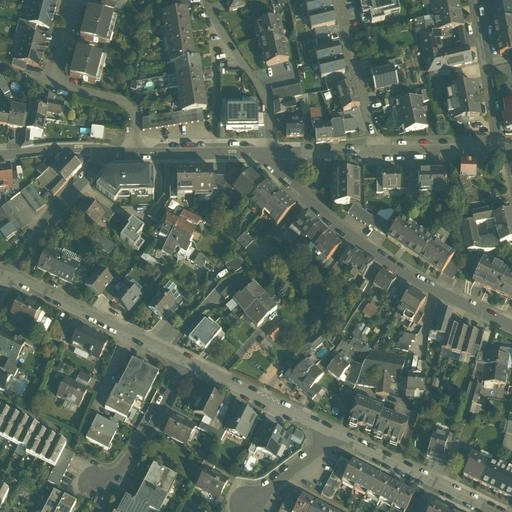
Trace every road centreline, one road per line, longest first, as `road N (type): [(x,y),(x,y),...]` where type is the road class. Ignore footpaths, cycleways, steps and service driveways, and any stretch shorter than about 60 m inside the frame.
road 1 (residential): [(268,153),(283,178),(360,243),(423,285),(511,326)]
road 2 (residential): [(132,152),(135,117),(124,105),(51,85),(76,0)]
road 3 (residential): [(3,281),(181,360)]
road 4 (residential): [(329,432),(496,511)]
road 5 (residential): [(268,153),(267,101),(209,0)]
road 6 (residential): [(108,154),(48,215),(3,281)]
road 7 (residential): [(181,360),(329,432)]
road 8 (residential): [(375,151),(337,0)]
road 9 (residential): [(503,149),(472,0)]
road 10 (residential): [(181,360),(149,428),(100,484)]
road 11 (residential): [(132,152),(268,153)]
road 12 (residential): [(375,151),(503,149)]
